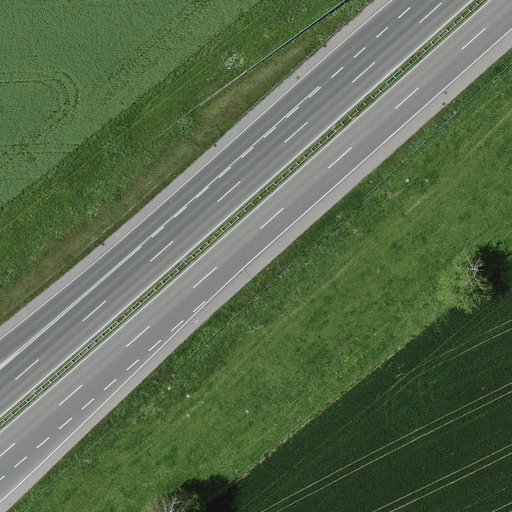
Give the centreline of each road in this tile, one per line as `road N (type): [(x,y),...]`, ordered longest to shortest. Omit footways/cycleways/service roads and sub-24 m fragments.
road 1 (motorway): [(0,455),(511,4)]
road 2 (motorway): [(444,0),(152,259)]
road 3 (motorway): [(152,259),(0,392)]
road 4 (motorway): [(152,259),(0,357)]
